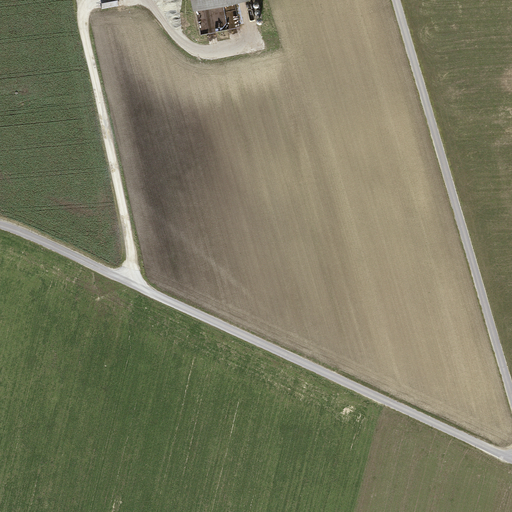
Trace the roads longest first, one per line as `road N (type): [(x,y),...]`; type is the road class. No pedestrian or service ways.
road 1 (track): [(137,288),(511,461)]
road 2 (track): [(400,0),(511,389)]
road 3 (track): [(137,288),(81,0)]
road 4 (track): [(0,225),(137,288)]
